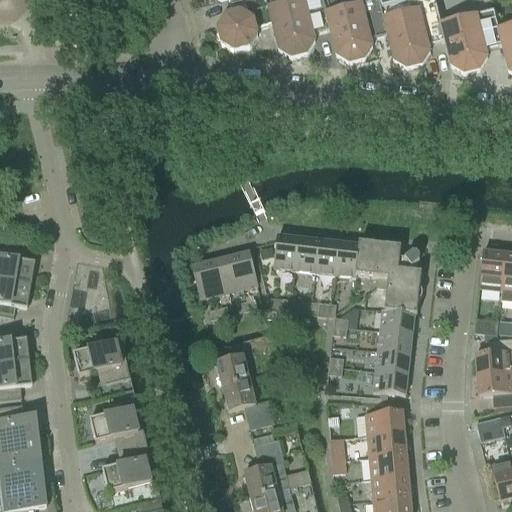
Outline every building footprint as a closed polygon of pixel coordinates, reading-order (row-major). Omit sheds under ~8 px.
[(256,33),(272,29),(265,0),(236,0),(228,2),(232,19),(225,20),(217,33),(221,49),(234,57),(250,53),(257,39),(256,33)] [(313,38),(329,34),(320,0),(265,0),(272,29),(278,54),(292,62),(307,58),(315,45),(313,38)] [(320,0),(329,34),(336,59),(349,67),(364,63),(372,50),(371,43),(387,39),(377,0),(320,0)] [(377,0),(387,39),(393,64),(407,73),(422,69),(430,55),(428,49),(444,45),(441,26),(434,0),(377,0)] [(479,74),(487,61),(485,54),(502,50),(498,31),(494,13),(441,26),(444,45),(444,44),(451,70),(464,78),(479,74)] [(511,28),(498,31),(502,50),(508,75),(511,77),(511,28)] [(277,240),(274,272),(296,275),(299,243),(277,240)] [(299,243),(296,275),(316,277),(320,245),(299,243)] [(320,245),(316,277),(337,279),(340,247),(320,245)] [(340,247),(337,279),(356,282),(356,281),(358,249),(340,247)] [(358,249),(356,281),(357,279),(378,282),(376,292),(387,293),(385,314),(414,319),(417,319),(421,277),(398,274),(401,251),(359,247),(358,249)] [(0,284),(31,290),(35,267),(24,264),(26,253),(0,248),(0,284)] [(479,292),(501,295),(504,257),(483,255),(479,292)] [(236,259),(244,293),(258,289),(249,256),(236,259)] [(511,258),(504,257),(501,295),(501,304),(511,305),(511,258)] [(222,263),(230,296),(244,293),(236,259),(222,263)] [(208,266),(216,299),(230,296),(222,263),(208,266)] [(200,303),(216,299),(208,266),(192,270),(200,303)] [(0,320),(13,323),(16,311),(27,313),(31,290),(0,284),(0,320)] [(270,315),(281,316),(290,317),(291,304),(283,303),(267,301),(270,315)] [(246,305),(248,315),(257,312),(255,303),(246,305)] [(291,304),(290,317),(308,319),(309,306),(291,304)] [(237,308),(240,317),(248,315),(246,305),(237,308)] [(309,306),(308,319),(326,321),(327,308),(309,306)] [(327,308),(326,321),(331,322),(335,318),(336,309),(327,308)] [(218,313),(221,322),(229,320),(227,310),(218,313)] [(353,311),(338,322),(334,325),(333,330),(346,331),(356,332),(359,312),(353,311)] [(209,315),(212,324),(221,322),(218,313),(209,315)] [(382,314),(380,335),(412,338),(414,319),(385,314),(382,314)] [(498,325),(476,323),(474,337),(497,339),(498,325)] [(345,340),(346,331),(333,330),(332,339),(345,340)] [(0,369),(30,366),(27,343),(15,344),(14,332),(0,334),(0,369)] [(380,335),(377,355),(410,359),(412,338),(380,335)] [(475,358),(477,379),(511,375),(511,342),(488,344),(489,357),(475,358)] [(106,388),(130,382),(126,367),(121,368),(116,346),(73,357),(79,380),(103,374),(106,388)] [(377,355),(375,376),(407,379),(410,359),(377,355)] [(215,366),(221,391),(249,384),(242,359),(215,366)] [(330,361),(329,369),(342,371),(343,363),(330,361)] [(0,405),(22,403),(20,391),(32,390),(30,366),(0,369),(0,405)] [(341,380),(342,371),(329,369),(328,378),(341,380)] [(493,411),(511,409),(511,375),(477,379),(478,400),(492,399),(493,411)] [(375,376),(373,396),(405,400),(407,379),(375,376)] [(221,391),(228,416),(244,412),(249,434),(273,428),(267,405),(255,408),(249,384),(221,391)] [(0,447),(39,443),(36,420),(24,421),(23,409),(0,411),(0,447)] [(119,441),(123,454),(147,448),(143,433),(138,434),(132,412),(90,423),(96,445),(119,441)] [(365,418),(367,441),(404,437),(402,415),(365,418)] [(509,419),(500,421),(502,431),(511,428),(509,419)] [(338,421),(327,422),(328,430),(339,429),(338,421)] [(500,421),(478,427),(483,447),(502,442),(499,431),(502,431),(500,421)] [(367,441),(369,462),(406,459),(404,437),(367,441)] [(0,470),(41,466),(39,443),(0,447),(0,470)] [(330,444),(331,458),(331,465),(345,464),(343,443),(330,444)] [(259,472),(253,474),(243,476),(249,501),(276,494),(311,486),(308,473),(285,479),(282,467),(283,467),(277,444),(253,450),(259,472)] [(145,464),(150,462),(147,448),(123,454),(126,467),(102,473),(108,496),(151,486),(145,464)] [(369,462),(371,484),(408,480),(406,459),(369,462)] [(331,465),(332,473),(333,478),(346,477),(345,464),(331,465)] [(499,505),(511,502),(511,469),(510,464),(490,469),(499,505)] [(41,466),(0,470),(0,492),(2,493),(44,488),(41,466)] [(371,484),(373,505),(410,502),(408,480),(371,484)] [(2,493),(0,492),(0,511),(44,511),(47,511),(44,488),(2,493)] [(279,506),(276,494),(249,501),(252,511),(293,511),(291,503),(279,506)] [(337,502),(339,510),(349,507),(347,500),(337,502)] [(411,511),(410,502),(373,505),(373,511),(411,511)] [(159,511),(157,503),(136,508),(137,511),(159,511)]
